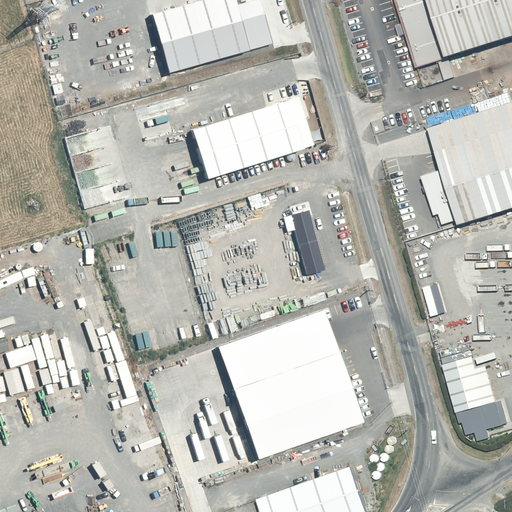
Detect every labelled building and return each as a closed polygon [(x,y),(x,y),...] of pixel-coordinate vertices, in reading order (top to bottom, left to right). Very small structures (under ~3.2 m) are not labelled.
[(234,0),(204,0),(151,15),(169,76),(272,45),(259,0),(257,0),(236,6),(234,0)] [(511,0),(386,0),(410,73),(511,41),(511,0)] [(165,95),(133,104),(144,147),(175,139),(165,95)] [(299,99),(192,132),(207,180),(314,146),(299,99)] [(511,109),(422,138),(452,236),(511,217),(511,109)] [(422,239),(407,242),(414,267),(428,263),(422,239)] [(365,425),(324,310),(217,348),(258,463),(365,425)] [(477,368),(469,342),(439,351),(457,414),(460,423),(462,422),(466,435),(475,433),(477,441),(490,437),(487,429),(508,423),(502,401),(497,402),(486,366),(477,368)] [(369,511),(354,468),(260,500),(263,511),(369,511)]
